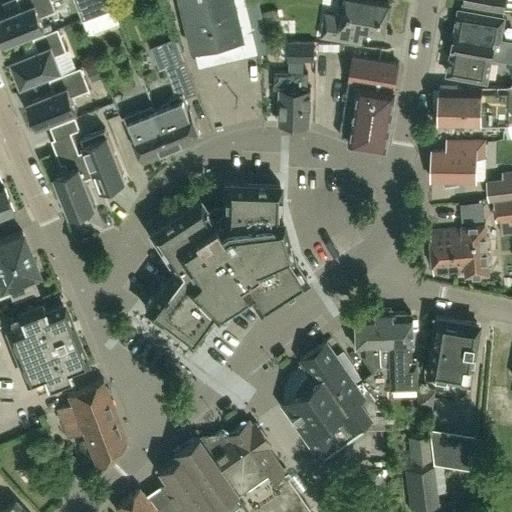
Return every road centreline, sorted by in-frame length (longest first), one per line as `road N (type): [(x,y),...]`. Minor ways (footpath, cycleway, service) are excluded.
road 1 (residential): [(88,318),(143,213),(209,155),(281,142),(398,173)]
road 2 (tertiary): [(163,436),(279,329),(359,271)]
road 3 (residential): [(88,318),(0,104)]
road 4 (tertiary): [(398,173),(429,0)]
road 5 (residential): [(511,313),(359,271)]
road 6 (residential): [(163,436),(88,318)]
